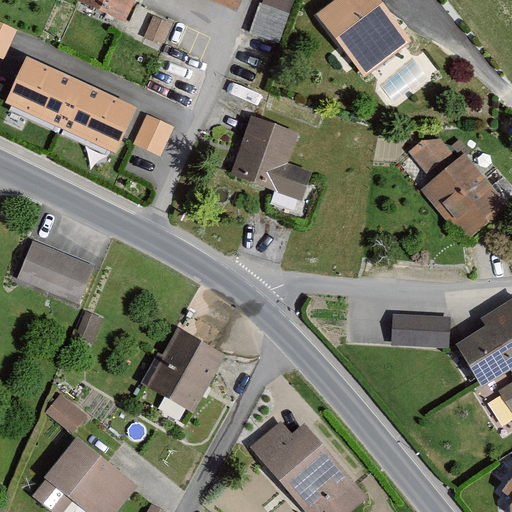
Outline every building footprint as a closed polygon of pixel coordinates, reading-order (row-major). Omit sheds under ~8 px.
[(136,0),(75,0),(75,1),(125,24),(136,0)] [(242,0),(212,0),(237,11),(242,0)] [(261,0),(252,33),(281,42),(293,0),(261,0)] [(366,79),(413,50),(382,2),(383,0),(340,0),(316,18),(366,79)] [(171,23),(153,16),(144,39),(162,46),(171,23)] [(0,58),(4,60),(17,30),(0,22),(0,58)] [(137,108),(27,59),(6,105),(116,155),(137,108)] [(133,145),(161,157),(174,127),(147,115),(133,145)] [(301,139),(251,121),(231,180),(303,209),(316,179),(292,167),(301,139)] [(454,160),(436,136),(407,155),(423,179),(411,189),(460,248),(511,211),(467,154),(454,160)] [(95,272),(24,244),(10,280),(79,308),(95,272)] [(511,409),(511,298),(478,319),(484,333),(458,348),(481,395),(498,386),(511,409)] [(103,316),(88,310),(79,337),(94,342),(103,316)] [(396,343),(453,346),(454,313),(398,311),(396,343)] [(228,361),(182,332),(146,390),(191,419),(228,361)] [(89,411),(62,392),(51,409),(72,430),(89,411)] [(353,511),(367,500),(308,428),(297,437),(285,423),(250,452),(300,511),(353,511)] [(119,511),(139,491),(75,438),(29,494),(47,511),(119,511)] [(511,511),(511,480),(500,494),(511,504),(511,505),(506,511),(511,511)] [(167,511),(155,503),(148,511),(167,511)]
